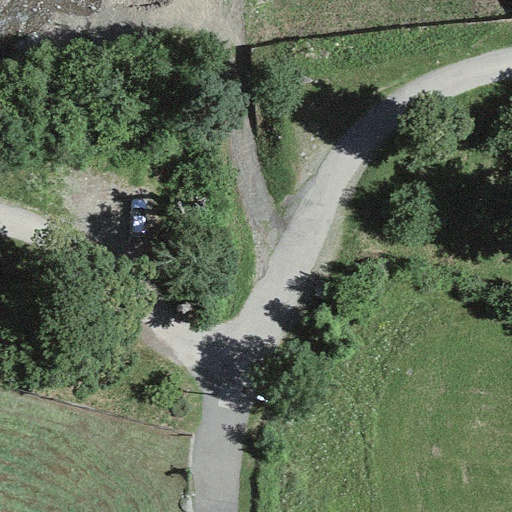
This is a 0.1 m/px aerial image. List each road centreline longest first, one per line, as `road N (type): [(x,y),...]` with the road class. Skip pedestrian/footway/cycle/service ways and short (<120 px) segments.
road 1 (unclassified): [(226,386),(321,195),(349,157),(404,101),(511,67)]
road 2 (unclassified): [(226,386),(103,268),(0,220)]
road 3 (unclassified): [(218,511),(226,386)]
